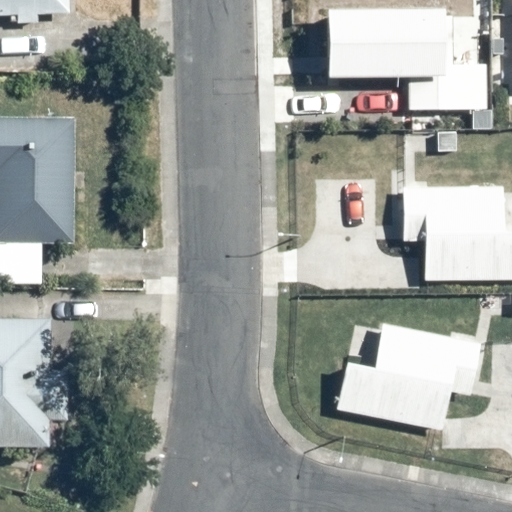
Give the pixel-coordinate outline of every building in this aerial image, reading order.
[(37,24),(37,15),(70,14),(69,0),(0,0),(0,16),(18,16),(19,25),(37,24)] [(409,79),(410,112),(486,110),(485,65),(454,66),(453,7),(324,10),(326,81),(409,79)] [(0,243),(73,244),(74,120),(0,119),(0,243)] [(504,184),(393,182),(392,243),(421,244),(420,281),(511,282),(511,233),(503,234),(504,184)] [(0,318),(0,449),(49,451),(49,420),(67,420),(68,370),(50,370),(51,320),(0,318)] [(482,341),(377,322),(374,341),(347,337),(334,413),(438,431),(445,390),(473,395),(482,341)]
